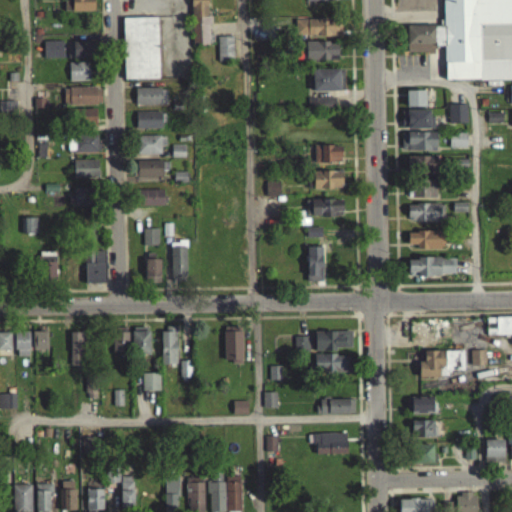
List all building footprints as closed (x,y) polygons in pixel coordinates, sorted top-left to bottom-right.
[(63,6),(64,18),(93,17),(92,0),(78,0),(70,0),(70,6),(63,6)] [(190,0),(190,51),(209,51),(209,22),(207,22),(206,0),(190,0)] [(304,0),(304,8),(335,7),(335,0),(304,0)] [(511,0),(441,0),(442,31),(406,31),(406,58),(434,58),(434,52),(443,52),(444,87),(511,85),(511,0)] [(157,85),(156,23),(122,24),(123,86),(157,85)] [(294,25),(294,42),(337,41),(337,24),(294,25)] [(232,42),(216,42),(217,67),(233,67),(232,42)] [(42,64),(62,64),(62,47),(42,47),(42,64)] [(67,48),(67,64),(94,64),(94,47),(67,48)] [(337,66),(337,48),(304,48),(305,66),(337,66)] [(88,68),(68,69),(68,87),(89,86),(88,68)] [(311,97),(343,96),(342,75),(311,75),(311,97)] [(63,111),(99,111),(99,92),(62,93),(63,111)] [(134,94),(134,111),(166,110),(165,93),(134,94)] [(405,113),(424,112),(424,96),(405,96),(405,113)] [(334,115),(334,104),(307,103),(307,114),(334,115)] [(15,107),(0,106),(0,118),(15,118),(15,107)] [(465,110),(446,110),(447,129),(465,129),(465,110)] [(95,130),(95,114),(68,115),(68,131),(95,130)] [(402,116),(402,135),(431,134),(431,115),(402,116)] [(161,134),(160,117),(135,118),(135,135),(161,134)] [(501,119),(486,118),(486,128),(501,128),(501,119)] [(435,138),(400,138),(400,156),(435,156),(435,138)] [(98,157),(98,139),(67,140),(67,158),(98,157)] [(448,154),(465,154),(465,139),(448,139),(448,154)] [(165,152),(165,141),(136,142),(136,160),(160,160),(160,152),(165,152)] [(313,170),(340,169),(339,151),(313,152),(313,170)] [(435,181),(435,162),(406,162),(406,180),(435,181)] [(97,165),(72,166),(72,184),(98,183),(97,165)] [(162,167),(136,166),(136,183),(161,183),(162,167)] [(312,194),(341,195),(341,177),(312,177),(312,194)] [(407,186),(406,203),(436,204),(436,186),(407,186)] [(264,202),(279,202),(279,187),(264,187),(264,202)] [(69,212),(92,212),(92,194),(70,193),(69,212)] [(163,195),(138,195),(138,212),(163,211),(163,195)] [(305,223),(333,222),(333,217),(341,217),(341,204),(304,206),(305,223)] [(466,209),(452,208),(452,215),(466,216),(466,209)] [(443,209),(407,210),(407,228),(443,228),(443,209)] [(36,223),(23,224),(23,240),(37,239),(36,223)] [(320,233),(305,233),(306,243),(320,243),(320,233)] [(142,235),(142,251),(157,252),(157,235),(142,235)] [(416,255),(443,255),(443,237),(407,237),(406,250),(416,250),(416,255)] [(185,287),(185,248),(170,248),(169,287),(185,287)] [(305,287),(321,287),(322,253),(305,253),(305,287)] [(104,289),(105,257),(84,257),(83,289),(104,289)] [(143,288),(159,289),(160,262),(144,261),(143,288)] [(66,284),(79,285),(79,262),(66,262),(66,284)] [(406,264),(407,282),(454,281),(454,263),(406,264)] [(486,341),(510,341),(510,351),(511,351),(511,322),(485,322),(486,341)] [(112,358),(127,358),(127,334),(111,334),(112,358)] [(175,334),(159,334),(160,371),(176,370),(175,334)] [(222,336),(223,366),(231,366),(232,370),(241,370),(241,336),(222,336)] [(47,355),(47,337),(31,338),(31,356),(47,355)] [(149,361),(148,337),(130,337),(131,361),(149,361)] [(314,356),(350,355),(350,337),(313,337),(314,356)] [(0,355),(10,356),(9,338),(0,338),(0,355)] [(28,338),(13,338),(14,363),(28,362),(28,338)] [(69,338),(69,374),(85,374),(84,338),(69,338)] [(307,359),(307,342),(293,342),(293,359),(307,359)] [(423,357),(423,368),(418,368),(418,383),(448,382),(448,376),(462,376),(462,356),(423,357)] [(484,356),(469,356),(470,371),(484,371),(484,356)] [(313,361),(313,379),(348,377),(348,360),(313,361)] [(280,372),(268,372),(268,386),(281,386),(280,372)] [(159,396),(159,379),(141,379),(141,397),(159,396)] [(96,404),(95,380),(84,380),(85,405),(96,404)] [(122,412),(122,396),(112,396),(112,412),(122,412)] [(275,398),(261,398),(262,414),(275,413),(275,398)] [(15,399),(0,399),(0,414),(15,414),(15,399)] [(431,419),(431,403),(410,403),(410,419),(431,419)] [(352,405),(315,406),(316,420),(353,419),(352,405)] [(246,420),(246,407),(232,407),(232,420),(246,420)] [(433,426),(410,426),(410,443),(432,444),(433,426)] [(314,460),(345,459),(345,439),(306,440),(307,450),(314,449),(314,460)] [(264,457),(275,457),(276,442),(264,442),(264,457)] [(483,446),(484,468),(503,468),(502,445),(483,446)] [(432,450),(409,450),(410,470),(432,469),(432,450)] [(464,466),(472,465),(472,453),(463,453),(464,466)] [(104,488),(118,489),(118,473),(104,473),(104,488)] [(163,511),(177,511),(176,479),(162,480),(163,511)] [(119,511),(132,511),(132,482),(119,483),(119,511)] [(239,511),(239,482),(224,483),(224,511),(239,511)] [(202,511),(202,483),(186,484),(186,511),(202,511)] [(74,511),(74,487),(59,487),(59,511),(74,511)] [(50,511),(49,489),(34,490),(34,511),(50,511)] [(30,511),(31,491),(12,491),(11,511),(30,511)] [(84,511),(101,511),(102,495),(85,495),(84,511)] [(454,500),(454,511),(475,511),(476,500),(454,500)]
